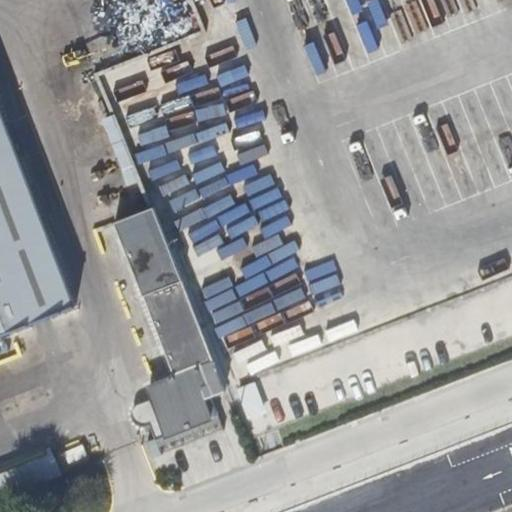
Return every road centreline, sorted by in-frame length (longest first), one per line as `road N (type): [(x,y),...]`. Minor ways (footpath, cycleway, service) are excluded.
road 1 (residential): [(188,511),(511,383)]
road 2 (unknown): [(399,511),(511,465)]
